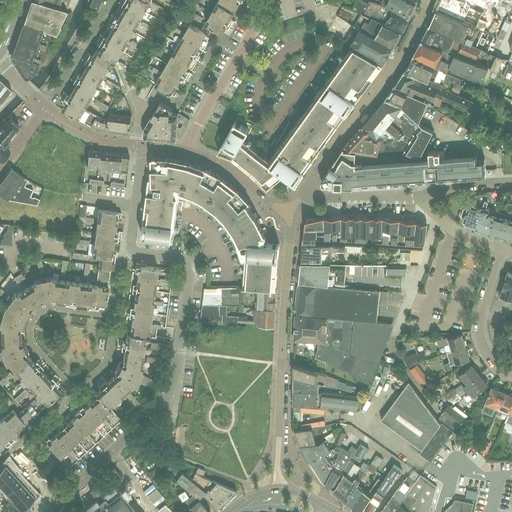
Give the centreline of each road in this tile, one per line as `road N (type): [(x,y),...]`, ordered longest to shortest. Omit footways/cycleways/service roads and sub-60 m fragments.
road 1 (residential): [(44,511),(160,405),(175,379),(188,262),(131,249)]
road 2 (residential): [(278,491),(292,213)]
road 3 (residential): [(302,196),(386,80),(427,0)]
road 4 (residential): [(79,392),(36,344),(32,323),(49,308),(114,316)]
road 5 (residential): [(502,251),(479,330),(495,366),(511,376)]
road 6 (residential): [(292,213),(237,171),(181,150)]
road 7 (residential): [(108,0),(44,107)]
road 8 (residential): [(302,196),(425,195)]
